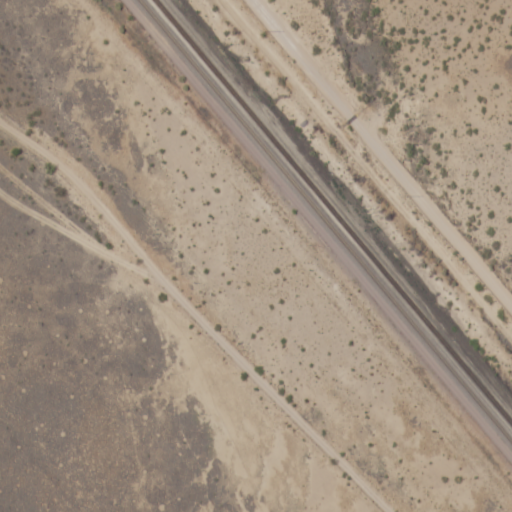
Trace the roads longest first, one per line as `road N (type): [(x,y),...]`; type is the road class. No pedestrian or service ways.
road 1 (residential): [(392,511),(69,178),(0,124)]
road 2 (residential): [(511,325),(245,0)]
